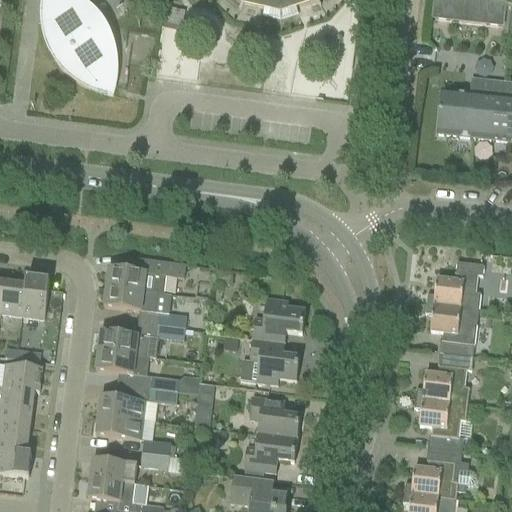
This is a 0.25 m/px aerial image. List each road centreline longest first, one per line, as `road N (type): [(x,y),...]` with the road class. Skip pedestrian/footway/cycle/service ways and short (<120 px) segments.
road 1 (residential): [(0,253),(67,263),(82,285),(56,511)]
road 2 (residential): [(325,167),(337,141),(331,126),(187,99),(166,106),(155,150)]
road 3 (tertiary): [(228,198),(0,168)]
road 4 (unclassified): [(393,212),(387,173),(404,0)]
road 5 (residential): [(325,167),(155,150)]
road 6 (residential): [(155,150),(0,130)]
road 7 (tertiary): [(345,511),(360,356)]
road 8 (tertiary): [(346,241),(287,200),(228,198)]
road 9 (tertiary): [(360,356),(371,332),(370,294),(346,241)]
